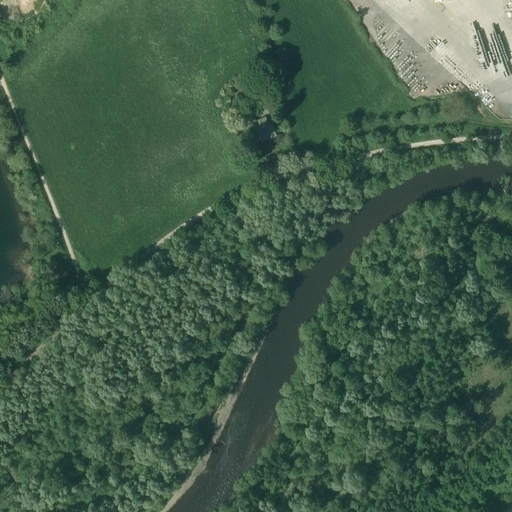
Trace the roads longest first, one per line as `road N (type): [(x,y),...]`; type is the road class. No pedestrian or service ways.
road 1 (track): [(96,305),(208,221),(282,184),(450,147),(511,143)]
road 2 (track): [(0,68),(96,305)]
road 3 (track): [(0,399),(96,305)]
